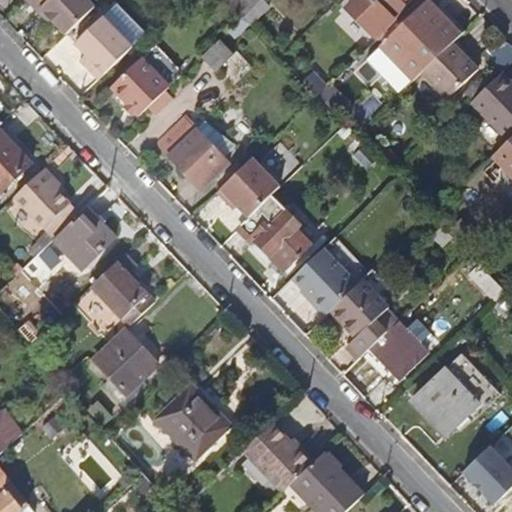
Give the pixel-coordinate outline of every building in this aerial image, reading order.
[(40,10),(66,37),(94,9),(85,0),(25,0),(38,13),(40,10)] [(207,0),(204,3),(229,30),(243,17),(225,0),(207,0)] [(225,0),(243,17),(244,19),(261,2),(263,0),(262,0),(225,0)] [(354,0),(347,8),(371,32),(389,14),(403,0),(354,0)] [(411,84),(422,73),(454,43),(461,37),(440,14),(443,12),(431,0),(430,0),(391,37),(412,59),(399,71),(411,84)] [(266,7),(261,2),(244,19),(249,24),(266,7)] [(443,12),(440,14),(461,37),(467,32),(446,9),(443,12)] [(348,17),(340,26),(358,43),(366,35),(348,17)] [(132,49),(104,19),(77,45),(88,57),(94,63),(88,69),(99,80),(132,49)] [(220,40),(202,57),(215,71),(234,54),(220,40)] [(480,70),(454,43),(422,73),(449,100),(480,70)] [(482,55),(500,74),(502,72),(511,62),(511,45),(510,43),(501,50),(494,43),(482,55)] [(388,82),(399,70),(381,50),(374,57),(368,50),(351,66),(339,77),(342,79),(344,77),(352,86),(362,77),(371,87),(382,77),(388,82)] [(94,63),(88,57),(83,63),(88,69),(94,63)] [(126,107),(135,115),(138,118),(149,108),(166,91),(138,62),(109,90),(126,107)] [(470,102),(508,142),(511,137),(511,82),(502,72),(500,74),(470,102)] [(166,91),(149,108),(157,116),(175,99),(167,90),(166,91)] [(135,115),(126,107),(121,112),(130,120),(135,115)] [(197,130),(186,118),(159,144),(202,190),(229,164),(223,158),(197,130)] [(205,121),(197,130),(223,158),(233,148),(205,121)] [(0,194),(6,201),(12,196),(38,170),(0,130),(0,194)] [(511,137),(508,142),(493,156),(511,175),(511,137)] [(238,207),(249,218),(280,189),(253,159),(217,193),(229,205),(233,201),(238,207)] [(85,210),(43,166),(38,170),(12,196),(54,239),(85,210)] [(270,200),(241,227),(270,258),(275,254),(289,269),(310,250),(296,235),(300,231),(270,200)] [(233,201),(229,205),(234,211),(238,207),(233,201)] [(115,237),(87,207),(85,210),(54,239),(83,269),(115,237)] [(461,219),(447,232),(452,238),(469,255),(478,245),(471,237),(475,233),(461,219)] [(447,232),(441,225),(431,235),(442,247),(452,238),(447,232)] [(330,312),(357,286),(323,250),(292,279),(326,315),(330,312)] [(154,302),(129,276),(137,268),(125,255),(91,287),(129,327),(154,302)] [(458,264),(497,304),(503,298),(506,294),(469,255),(458,264)] [(349,347),(360,358),(370,350),(388,332),(376,320),(389,307),(363,280),(357,286),(330,312),(356,339),(349,347)] [(506,294),(503,298),(511,307),(511,290),(506,294)] [(504,319),(511,311),(511,307),(503,298),(497,304),(493,307),(504,319)] [(428,353),(399,322),(388,332),(370,350),(399,380),(428,353)] [(159,366),(125,330),(93,360),(112,380),(127,396),(143,380),(159,366)] [(42,336),(32,344),(42,356),(52,348),(42,336)] [(461,354),(413,399),(448,435),(472,413),(477,417),(500,395),(461,354)] [(127,396),(112,380),(105,387),(124,408),(148,386),(143,380),(127,396)] [(191,385),(155,420),(195,462),(232,427),(191,385)] [(113,418),(97,401),(88,410),(104,426),(113,418)] [(0,455),(23,434),(5,408),(0,411),(0,455)] [(291,442),(273,423),(244,451),(283,493),(292,485),(316,462),(294,439),(291,442)] [(460,474),(491,508),(511,489),(511,469),(491,446),(460,474)] [(292,485),(317,511),(347,511),(364,496),(325,454),(316,462),(292,485)] [(0,511),(22,511),(28,508),(27,506),(0,471),(0,511)]
